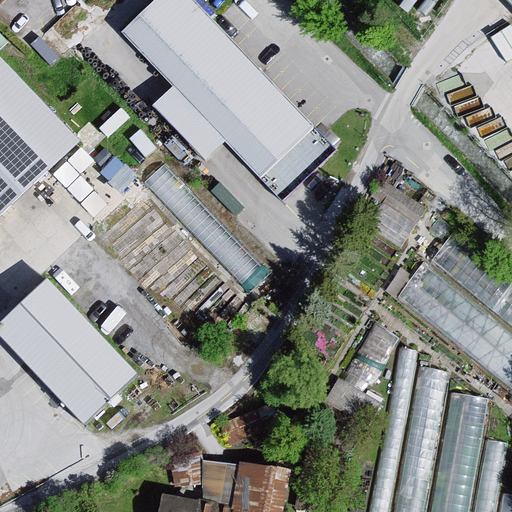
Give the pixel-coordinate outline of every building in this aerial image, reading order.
[(0,0),(0,8),(9,0),(0,0)] [(185,0),(159,0),(117,39),(280,205),(333,156),(185,0)] [(0,218),(74,151),(0,67),(0,59),(9,52),(0,42),(0,218)] [(158,192),(178,178),(168,163),(148,177),(158,192)] [(364,217),(403,244),(430,206),(391,179),(364,217)] [(41,283),(0,324),(0,351),(80,432),(132,382),(41,283)] [(440,406),(451,370),(428,363),(417,399),(440,406)] [(470,511),(489,394),(454,388),(433,511),(470,511)] [(489,437),(482,477),(501,480),(508,440),(489,437)] [(160,511),(285,511),(294,467),(209,452),(201,495),(165,488),(160,511)]
